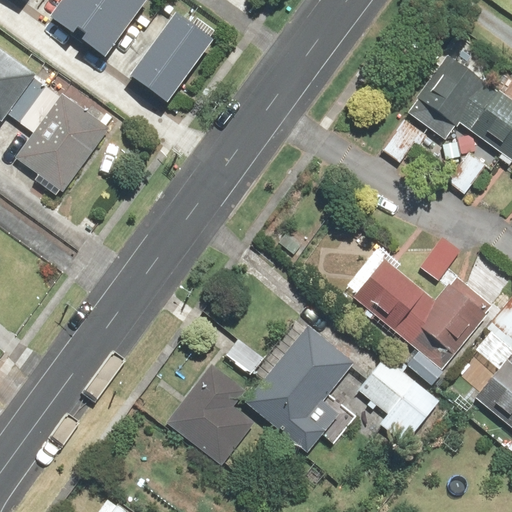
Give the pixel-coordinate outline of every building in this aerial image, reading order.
[(62,0),(46,22),(101,64),(149,0),(62,0)] [(213,42),(177,15),(129,79),(165,106),(213,42)] [(48,86),(0,51),(0,121),(1,123),(6,116),(19,125),(48,86)] [(511,97),(451,51),(403,115),(445,147),(457,130),(468,138),(474,129),(511,156),(511,97)] [(109,129),(62,95),(14,163),(36,179),(34,182),(59,200),(109,129)] [(424,135),(404,121),(382,151),(402,165),(424,135)] [(488,166),(469,150),(456,166),(462,171),(449,186),(462,197),(488,166)] [(439,282),(458,255),(440,242),(421,269),(439,282)] [(381,295),(372,305),(387,320),(398,308),(412,321),(399,336),(421,356),(435,342),(445,351),(454,341),(461,347),(494,311),(457,277),(432,304),(396,270),(399,267),(392,260),(387,264),(376,254),(346,286),(355,295),(367,282),(381,295)] [(511,300),(485,331),(511,354),(511,300)] [(353,367),(308,329),(245,403),(307,456),(323,437),(331,444),(354,416),(329,395),(353,367)] [(263,362),(237,340),(224,355),(250,378),(263,362)] [(439,404),(385,358),(357,391),(387,417),(379,427),(403,447),(439,404)] [(511,363),(508,360),(490,382),(503,393),(492,406),(511,422),(511,363)] [(242,391),(211,367),(166,426),(221,467),(255,423),(231,405),(242,391)] [(123,511),(107,501),(99,511),(123,511)]
